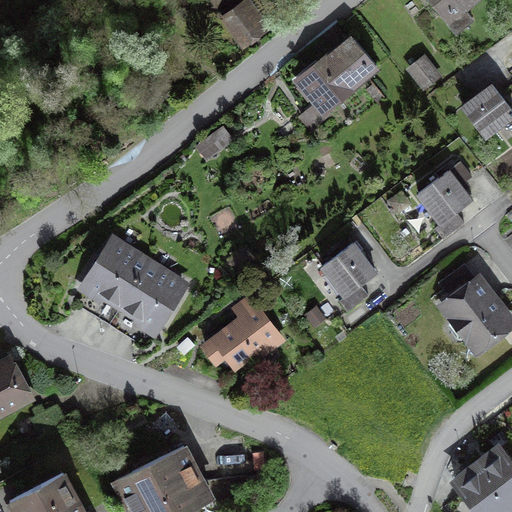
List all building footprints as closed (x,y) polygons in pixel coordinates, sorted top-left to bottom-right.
[(221,0),(249,39),(277,20),(263,0),(221,0)] [(438,0),(451,16),(472,0),(438,0)] [(327,110),(378,72),(349,34),(298,73),(327,110)] [(426,50),(411,60),(423,78),(438,67),(426,50)] [(488,139),(511,120),(511,119),(488,89),(464,108),(488,139)] [(422,197),(443,224),(471,202),(451,176),(422,197)] [(78,299),(112,319),(147,261),(113,241),(78,299)] [(347,302),(378,278),(354,246),(322,270),(347,302)] [(187,285),(147,261),(112,319),(152,343),(187,285)] [(480,355),(511,331),(511,320),(479,277),(442,305),(480,355)] [(236,377),(283,346),(261,312),(214,343),(236,377)] [(0,416),(34,399),(16,365),(0,373),(0,416)] [(58,404),(30,418),(38,433),(66,419),(58,404)] [(120,487),(132,511),(187,511),(214,498),(190,451),(120,487)] [(511,470),(497,451),(479,465),(511,507),(511,470)] [(476,511),(511,511),(511,507),(479,465),(455,483),(476,511)] [(9,511),(81,511),(64,478),(7,507),(9,511)]
